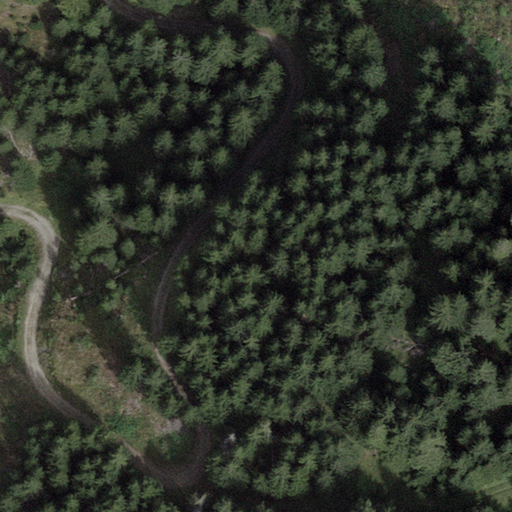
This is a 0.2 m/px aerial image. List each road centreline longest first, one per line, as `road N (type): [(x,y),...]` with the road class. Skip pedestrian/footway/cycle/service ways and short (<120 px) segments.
road 1 (track): [(109,0),(145,20),(274,40),(297,56),(291,107),(184,241),(158,289),(155,331),(162,357),(197,409),(202,459),(185,474),(160,473),(40,388),(27,351),(47,231),(40,221),(0,211)]
road 2 (track): [(185,474),(205,492),(247,504),(428,506),(511,485)]
